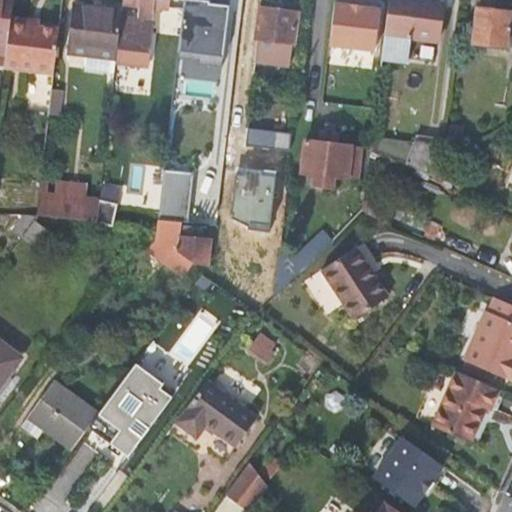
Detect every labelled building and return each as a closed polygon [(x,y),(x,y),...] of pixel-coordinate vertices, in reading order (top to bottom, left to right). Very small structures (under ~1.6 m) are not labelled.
[(0,0),(0,68),(2,69),(2,66),(8,16),(9,0),(0,0)] [(146,5),(152,5),(164,6),(165,0),(121,0),(121,1),(136,3),(134,19),(119,18),(113,64),(145,67),(152,11),(145,11),(146,5)] [(206,0),(181,0),(176,51),(197,53),(196,64),(220,66),(227,9),(206,7),(206,0)] [(332,0),(327,45),(372,51),(377,7),(362,5),(349,3),(349,0),(332,0)] [(407,2),(387,1),(380,58),(407,61),(410,34),(439,38),(443,6),(407,1),(407,2)] [(294,11),(240,4),(237,34),(239,35),(232,98),(248,99),(253,59),(285,62),(287,41),(290,41),(294,11)] [(83,72),(112,75),(113,64),(119,18),(120,12),(74,6),(68,54),(85,57),(83,72)] [(471,42),(511,47),(511,14),(507,14),(507,9),(475,6),(471,42)] [(58,27),(42,25),(28,24),(29,18),(8,16),(2,66),(52,72),(58,27)] [(59,89),(50,88),(47,114),(57,114),(59,89)] [(333,175),(355,178),(358,147),(334,144),(335,133),(317,131),(316,141),(304,140),(301,171),(304,172),(302,181),(332,186),(333,175)] [(437,163),(440,138),(414,134),(413,145),(410,166),(423,171),(437,163)] [(413,145),(370,139),(369,148),(410,166),(413,145)] [(457,169),(440,161),(437,163),(423,171),(451,183),(457,169)] [(189,167),(162,164),(156,215),(179,217),(184,218),(189,167)] [(53,193),(38,192),(36,214),(95,221),(97,198),(83,197),(84,183),(55,179),(53,193)] [(373,202),(369,211),(388,220),(393,210),(373,202)] [(35,215),(22,214),(10,230),(19,236),(20,235),(32,219),(35,215)] [(198,227),(177,226),(179,217),(156,215),(154,239),(174,254),(187,263),(189,260),(191,262),(205,263),(208,240),(197,238),(198,227)] [(44,227),(32,219),(20,235),(32,244),(44,227)] [(293,256),(302,267),(331,237),(321,227),(293,256)] [(174,254),(154,239),(151,238),(144,249),(179,274),(187,263),(174,254)] [(375,256),(363,238),(354,244),(322,265),(355,315),(388,294),(366,262),(375,256)] [(511,303),(493,295),(486,312),(482,310),(461,358),(504,377),(506,375),(511,377),(511,303)] [(171,341),(159,331),(146,348),(159,358),(171,341)] [(260,332),(245,351),(265,365),(278,346),(260,332)] [(17,355),(0,342),(0,391),(11,377),(5,372),(17,355)] [(454,368),(430,424),(469,441),(483,410),(489,412),(499,389),(454,368)] [(145,391),(129,379),(104,412),(137,437),(150,419),(162,403),(145,391)] [(43,426),(71,447),(97,412),(53,380),(20,424),(36,436),(43,426)] [(249,424),(201,387),(169,429),(192,446),(202,433),(229,452),(249,424)] [(403,435),(373,476),(414,504),(443,464),(403,435)] [(268,487),(249,462),(226,493),(250,511),(268,487)] [(401,511),(385,500),(375,511),(357,511),(356,511),(401,511)]
